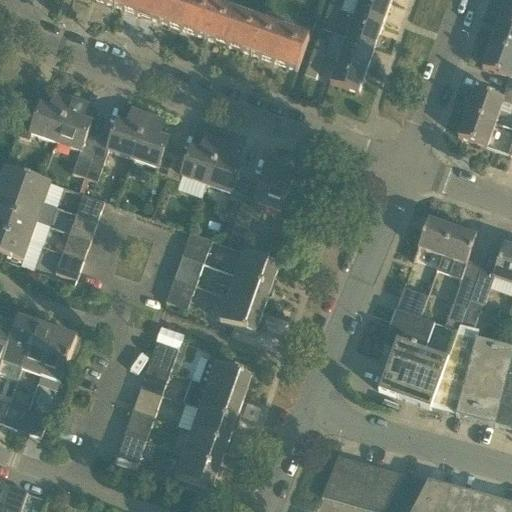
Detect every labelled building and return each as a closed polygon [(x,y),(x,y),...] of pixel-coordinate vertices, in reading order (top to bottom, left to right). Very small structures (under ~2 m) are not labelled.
[(87,0),(114,9),(117,0),(87,0)] [(117,0),(114,9),(160,26),(169,0),(117,0)] [(169,0),(160,26),(175,31),(205,42),(217,9),(191,0),(169,0)] [(341,13),(345,1),(340,0),(332,0),(329,9),(341,13)] [(376,0),(360,0),(354,18),(383,28),(391,5),(376,0)] [(511,1),(508,0),(507,0),(499,23),(511,27),(511,1)] [(263,25),(247,20),(217,9),(205,42),(251,58),(263,25)] [(341,13),(329,9),(325,21),(336,25),(341,13)] [(354,18),(346,40),(375,50),(383,28),(354,18)] [(511,54),(511,27),(499,23),(491,47),(511,54)] [(263,25),(251,58),(297,74),(310,42),(263,25)] [(367,73),(375,50),(346,40),(338,64),(367,73)] [(317,42),(313,54),(325,58),(329,46),(317,42)] [(511,93),(511,54),(491,47),(482,71),(509,81),(506,91),(511,93)] [(320,69),(325,58),(313,54),(309,65),(320,69)] [(367,73),(338,64),(330,86),(359,96),(367,73)] [(511,93),(506,91),(502,101),(504,102),(503,104),(511,107),(511,93)] [(504,102),(502,101),(475,92),(466,116),(495,126),(503,104),(504,102)] [(32,136),(57,145),(72,102),(55,96),(50,112),(41,109),(37,119),(25,115),(17,139),(29,143),(32,136)] [(72,176),(85,181),(99,141),(87,137),(91,126),(82,123),(88,108),(72,102),(57,145),(81,153),(72,176)] [(133,164),(149,119),(132,113),(127,128),(118,125),(110,145),(99,141),(85,181),(97,185),(108,155),(133,164)] [(487,150),(495,126),(466,116),(458,140),(487,150)] [(165,124),(149,119),(133,164),(157,172),(155,178),(167,183),(176,158),(164,153),(168,143),(159,140),(165,124)] [(181,181),(206,190),(221,144),(206,139),(200,154),(191,151),(187,162),(176,158),(167,183),(179,187),(181,181)] [(228,204),(241,209),(249,184),(238,180),(242,169),(233,166),(238,150),(221,144),(206,190),(230,198),(228,204)] [(261,188),(249,184),(241,209),(234,228),(247,233),(251,219),(259,222),(263,209),(281,215),(296,170),(270,161),(261,188)] [(0,186),(0,190),(44,207),(51,187),(5,171),(0,186)] [(44,207),(0,190),(0,212),(37,226),(44,207)] [(105,206),(86,199),(83,198),(76,218),(96,226),(105,206)] [(37,226),(0,212),(0,234),(30,246),(37,226)] [(76,218),(69,238),(91,246),(96,226),(76,218)] [(442,260),(452,231),(428,222),(418,252),(442,260)] [(476,239),(452,231),(442,260),(453,264),(448,279),(461,283),(476,239)] [(21,271),(23,265),(30,246),(0,234),(0,256),(6,259),(4,265),(21,271)] [(190,237),(182,261),(204,269),(212,245),(190,237)] [(91,246),(69,238),(66,246),(88,254),(91,246)] [(493,282),(511,288),(511,251),(505,249),(493,282)] [(280,268),(264,263),(244,256),(236,279),(271,291),(280,268)] [(62,258),(55,276),(77,284),(83,266),(62,258)] [(177,275),(174,282),(196,290),(199,283),(177,275)] [(263,314),(271,291),(236,279),(231,293),(216,287),(213,296),(228,301),(263,314)] [(492,285),(478,280),(473,292),(470,304),(484,309),(492,285)] [(193,298),(196,290),(174,282),(171,290),(193,298)] [(445,330),(458,334),(461,329),(470,304),(473,292),(460,287),(445,330)] [(404,291),(396,313),(420,321),(427,299),(404,291)] [(263,314),(228,301),(219,325),(255,338),(263,314)] [(434,326),(420,321),(396,313),(383,349),(393,352),(395,353),(397,347),(413,353),(414,349),(415,349),(419,339),(428,342),(434,326)] [(2,365),(22,372),(37,327),(18,320),(15,329),(2,365)] [(0,371),(2,365),(15,329),(0,323),(0,371)] [(41,379),(58,334),(37,327),(22,372),(41,379)] [(430,412),(495,429),(511,361),(511,351),(477,342),(479,333),(461,329),(458,334),(457,338),(448,361),(430,412)] [(58,334),(41,379),(61,386),(77,341),(58,334)] [(179,353),(157,346),(149,369),(170,377),(179,353)] [(448,361),(415,349),(414,349),(413,353),(397,347),(395,353),(393,352),(378,394),(430,412),(448,361)] [(511,361),(495,429),(511,433),(511,361)] [(208,390),(243,402),(252,378),(251,377),(251,379),(216,367),(208,390)] [(149,369),(141,392),(162,399),(170,377),(149,369)] [(243,402),(208,390),(200,413),(238,427),(239,426),(236,425),(243,402)] [(162,399),(141,392),(133,414),(154,422),(162,399)] [(21,435),(29,413),(21,410),(14,432),(21,435)] [(29,413),(21,435),(41,442),(49,420),(37,416),(29,413)] [(228,447),(235,425),(238,427),(200,413),(192,435),(230,449),(228,447)] [(152,430),(154,422),(133,414),(130,422),(152,430)] [(230,449),(192,435),(184,458),(223,471),(220,470),(227,448),(230,449)] [(146,445),(125,437),(117,460),(138,468),(146,445)] [(223,471),(184,458),(176,481),(211,494),(219,471),(223,471)] [(330,480),(341,483),(349,463),(338,460),(330,480)] [(351,486),(360,466),(349,463),(341,483),(351,486)] [(351,486),(362,489),(371,469),(360,466),(351,486)] [(373,492),(381,472),(371,469),(362,489),(373,492)] [(373,492),(384,495),(392,475),(381,472),(373,492)] [(384,495),(394,498),(403,478),(392,475),(384,495)] [(405,501),(414,481),(403,478),(394,498),(405,501)] [(321,501),(332,504),(341,483),(330,480),(321,501)] [(405,501),(417,505),(428,484),(414,481),(405,501)] [(332,504),(343,507),(351,486),(341,483),(332,504)] [(511,511),(511,507),(428,484),(417,505),(413,511),(511,511)] [(343,507),(354,510),(362,489),(351,486),(343,507)] [(7,511),(15,491),(3,487),(0,495),(0,511),(7,511)] [(354,510),(360,511),(364,511),(373,492),(362,489),(354,510)] [(7,511),(21,511),(27,495),(15,491),(7,511)] [(373,492),(364,511),(376,511),(384,495),(373,492)] [(376,511),(388,511),(394,498),(384,495),(376,511)] [(190,511),(200,511),(205,500),(196,496),(190,511)] [(388,511),(400,511),(405,501),(394,498),(388,511)] [(400,511),(413,511),(417,505),(405,501),(400,511)]
